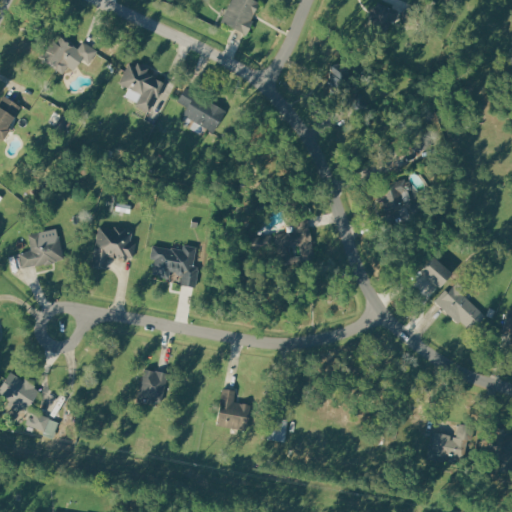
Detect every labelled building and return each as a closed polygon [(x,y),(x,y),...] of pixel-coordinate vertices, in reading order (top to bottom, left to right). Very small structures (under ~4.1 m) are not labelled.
[(261,2),(256,0),(232,0),(222,22),(246,33),(261,2)] [(398,10),(379,4),(377,8),(372,6),(368,18),(372,20),(370,27),(385,32),(390,18),(395,20),(398,10)] [(84,40),(99,50),(89,63),(69,50),(62,60),(69,64),(63,72),(57,68),(39,55),(56,31),(79,47),(84,40)] [(350,89),(347,61),(329,63),(332,91),(350,89)] [(129,64),(166,82),(158,99),(155,98),(150,109),(137,103),(142,93),(120,83),(123,75),(129,64)] [(187,87),(182,97),(179,101),(188,107),(184,114),(214,131),(226,110),(187,87)] [(0,99),(4,94),(17,103),(21,106),(6,127),(9,129),(3,139),(0,136),(0,99)] [(423,127),(431,146),(415,153),(407,134),(423,127)] [(405,178),(408,189),(401,191),(406,207),(387,213),(383,200),(379,201),(374,188),(405,178)] [(308,214),(315,257),(282,263),(278,244),(252,248),(250,237),(293,229),(291,217),(308,214)] [(92,266),(99,233),(100,227),(114,230),(115,227),(124,229),(124,231),(132,233),(131,240),(138,242),(137,245),(135,257),(128,255),(127,259),(110,256),(107,269),(92,266)] [(59,235),(64,257),(23,266),(20,251),(33,249),(29,234),(41,231),(43,239),(59,235)] [(153,243),(152,248),(150,258),(158,259),(155,273),(161,275),(161,277),(170,279),(171,271),(177,272),(179,276),(184,277),(183,284),(196,287),(200,270),(200,267),(195,266),(198,247),(184,245),(184,249),(153,243)] [(451,273),(438,287),(420,271),(432,257),(451,273)] [(485,316),(472,330),(462,321),(459,323),(435,301),(446,290),(449,292),(458,283),(467,290),(463,295),(485,316)] [(511,310),(507,310),(503,329),(511,330),(511,310)] [(168,373),(163,401),(155,400),(155,403),(138,399),(145,368),(168,373)] [(11,371),(7,378),(0,388),(0,393),(27,410),(40,390),(34,387),(36,385),(25,378),(24,380),(11,371)] [(224,388),(218,425),(247,429),(251,404),(234,401),(236,390),(224,388)] [(36,412),(60,421),(54,438),(44,434),(46,429),(26,422),(29,415),(34,416),(36,412)] [(288,420),(286,441),(269,439),(271,418),(288,420)] [(429,458),(433,433),(450,436),(449,441),(453,441),(454,437),(458,438),(460,421),(477,424),(474,440),(466,438),(463,456),(447,453),(445,461),(429,458)] [(383,483),(384,475),(395,476),(394,484),(383,483)]
